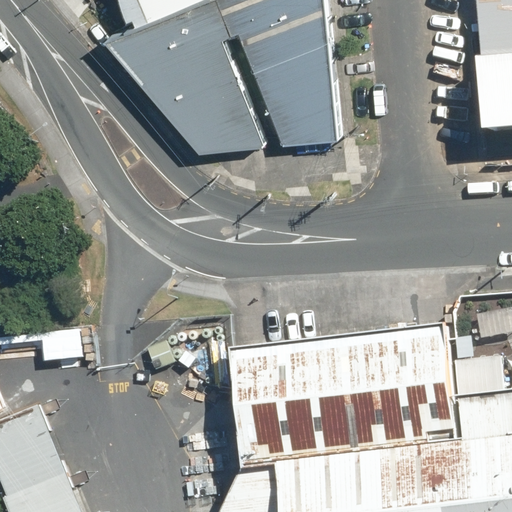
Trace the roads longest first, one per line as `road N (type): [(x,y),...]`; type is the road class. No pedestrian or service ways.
road 1 (secondary): [(271,238),(194,240),(134,210),(102,171),(57,56)]
road 2 (secondary): [(57,56),(223,216),(271,238)]
road 3 (residential): [(397,0),(418,232)]
road 4 (secondary): [(418,232),(271,238)]
